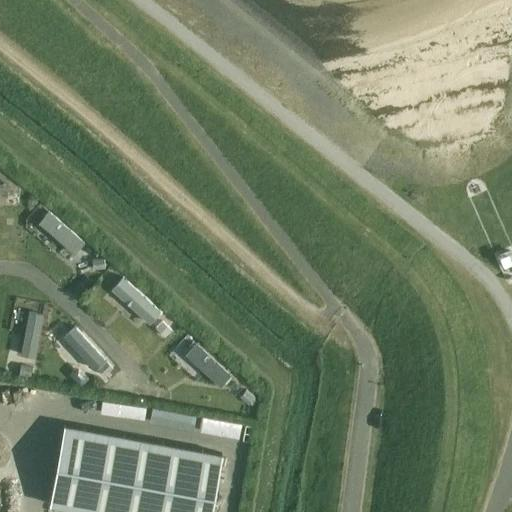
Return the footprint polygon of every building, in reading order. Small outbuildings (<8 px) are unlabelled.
[(0,214),(7,215),(10,175),(0,174),(0,214)] [(55,206),(89,236),(101,222),(68,192),(55,206)] [(104,257),(92,259),(93,269),(105,267),(104,257)] [(161,320),(155,327),(165,336),(171,329),(161,320)] [(152,352),(161,344),(141,322),(132,330),(152,352)] [(237,369),(249,358),(213,322),(201,333),(237,369)] [(106,358),(97,365),(103,372),(112,365),(106,358)] [(20,364),(18,374),(30,376),(32,366),(20,364)] [(246,389),(240,396),(248,403),(254,396),(246,389)] [(209,399),(208,415),(241,417),(242,402),(209,399)] [(211,511),(222,453),(64,424),(49,505),(88,511),(211,511)]
